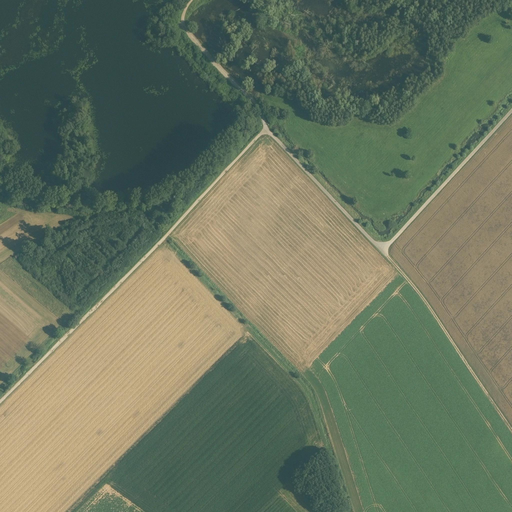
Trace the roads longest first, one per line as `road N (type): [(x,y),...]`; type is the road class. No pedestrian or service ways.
road 1 (track): [(0,402),(265,129)]
road 2 (track): [(346,511),(308,393),(162,239)]
road 3 (track): [(511,431),(381,250)]
road 4 (track): [(511,111),(381,250)]
road 5 (track): [(265,129),(381,250)]
road 6 (track): [(192,0),(181,18),(185,30),(262,116)]
